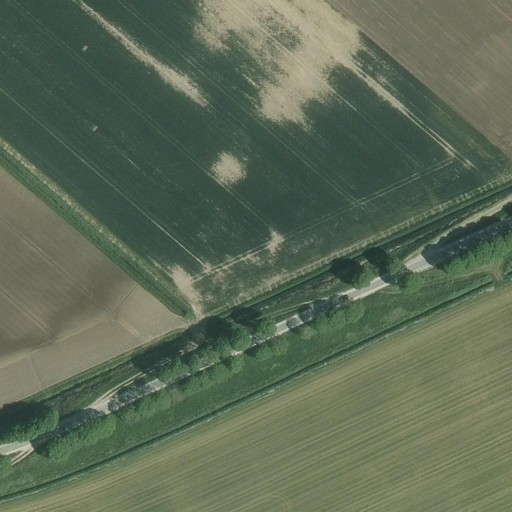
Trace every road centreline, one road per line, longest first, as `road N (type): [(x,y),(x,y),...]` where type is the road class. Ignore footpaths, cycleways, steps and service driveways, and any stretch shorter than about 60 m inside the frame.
road 1 (unclassified): [(0,453),(511,223)]
road 2 (track): [(360,291),(498,271),(511,260)]
